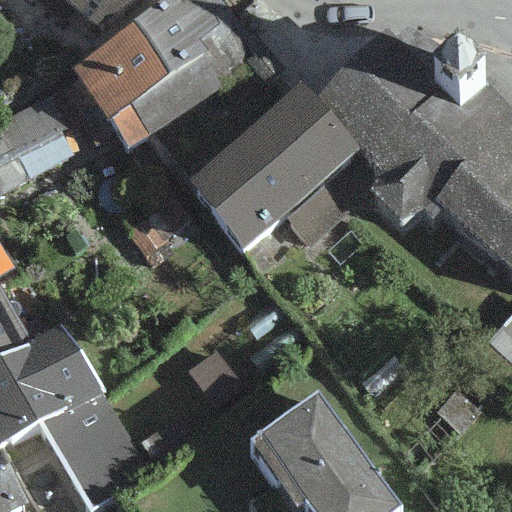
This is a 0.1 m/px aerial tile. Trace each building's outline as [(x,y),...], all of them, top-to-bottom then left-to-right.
[(65,0),(106,34),(138,0),(65,0)] [(233,16),(217,0),(161,0),(132,21),(170,75),(202,55),(207,51),(199,42),(233,16)] [(170,75),(132,21),(73,68),(107,121),(170,75)] [(386,32),(314,96),(360,148),(357,151),(380,174),(366,189),(400,224),(422,210),(430,221),(442,209),(511,271),(511,108),(472,64),(483,57),(458,31),(422,67),(386,32)] [(222,90),(202,55),(170,75),(107,121),(127,152),(222,90)] [(302,82),(189,181),(247,247),(281,218),(328,175),(357,151),(360,148),(314,96),(302,82)] [(353,203),(328,175),(281,218),(306,246),(353,203)] [(0,358),(28,345),(0,293),(0,358)] [(65,324),(28,345),(0,358),(0,442),(38,421),(89,511),(93,511),(153,478),(104,393),(65,324)] [(393,511),(401,507),(318,392),(249,441),(296,506),(305,500),(313,511),(393,511)] [(0,511),(11,511),(26,503),(2,453),(0,453),(0,511)]
